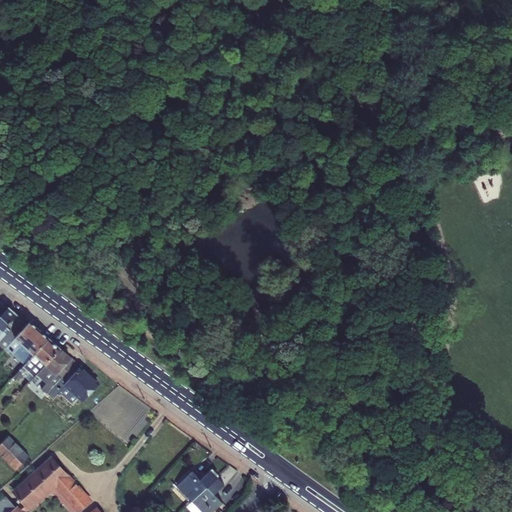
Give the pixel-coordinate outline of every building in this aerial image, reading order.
[(22,320),(10,308),(4,314),(0,318),(0,345),(11,332),(22,320)] [(29,323),(27,325),(22,320),(11,332),(0,345),(5,350),(5,349),(24,366),(48,340),(29,323)] [(282,341),(279,336),(274,337),(272,340),(274,343),(276,344),(279,344),(282,341)] [(37,374),(60,350),(48,340),(24,366),(19,372),(30,382),(37,374)] [(60,380),(75,364),(60,350),(37,374),(47,383),(42,389),(47,394),(60,380)] [(84,402),(99,385),(75,364),(60,380),(71,390),(64,396),(62,394),(56,402),(62,407),(69,400),(77,407),(83,401),(84,402)] [(0,455),(16,471),(29,457),(9,437),(0,445),(0,455)] [(100,511),(97,509),(92,511),(28,511),(57,486),(80,511),(91,502),(52,457),(14,491),(23,501),(16,508),(6,496),(0,501),(0,511),(100,511)] [(191,502),(216,477),(210,470),(200,480),(192,471),(176,486),(191,502)] [(214,495),(224,485),(216,477),(191,502),(200,511),(212,511),(222,503),(214,495)]
